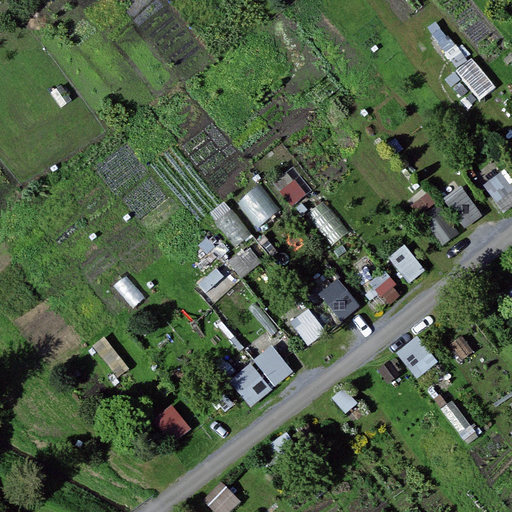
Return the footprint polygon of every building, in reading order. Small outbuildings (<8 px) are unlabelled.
[(475,105),(498,87),(473,57),(451,75),(475,105)] [(502,212),(511,205),(511,168),(486,184),(502,212)] [(261,184),(239,202),(261,228),(282,210),(261,184)] [(448,202),(465,228),(484,216),(467,189),(448,202)] [(311,213),(333,242),(348,231),(327,201),(311,213)] [(443,205),(425,215),(442,245),(460,234),(443,205)] [(408,246),(392,258),(411,282),(427,270),(408,246)] [(345,286),(328,296),(343,322),(360,313),(345,286)] [(309,345),(329,331),(313,308),(293,323),(309,345)] [(419,336),(398,354),(421,380),(441,362),(419,336)] [(274,346),(231,381),(253,408),(296,372),(274,346)] [(174,404),(155,420),(174,444),(194,429),(174,404)] [(217,511),(231,511),(242,502),(227,485),(208,503),(217,511)]
